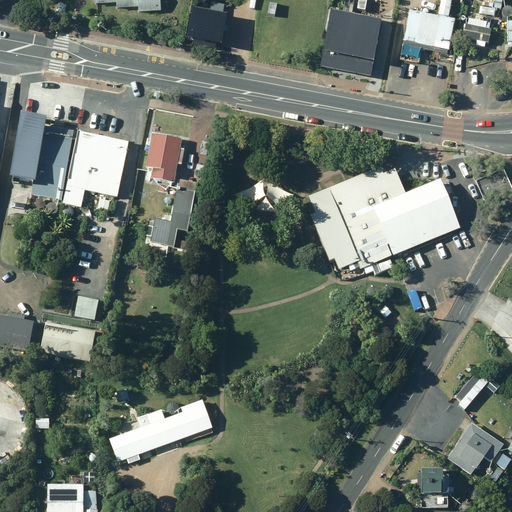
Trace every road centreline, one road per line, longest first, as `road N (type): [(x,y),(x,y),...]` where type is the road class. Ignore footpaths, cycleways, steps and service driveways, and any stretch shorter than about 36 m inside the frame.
road 1 (secondary): [(511,133),(452,129),(0,45)]
road 2 (residential): [(511,228),(338,511)]
